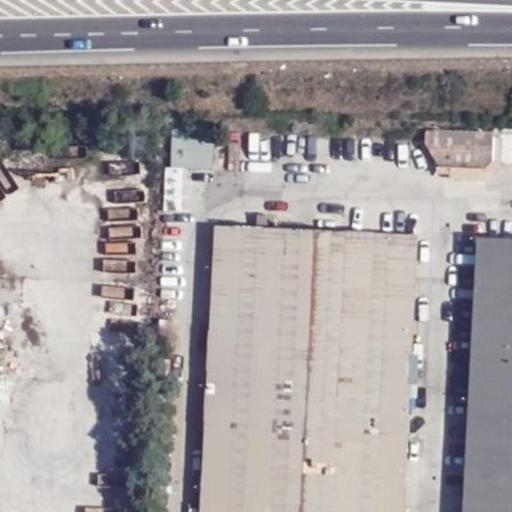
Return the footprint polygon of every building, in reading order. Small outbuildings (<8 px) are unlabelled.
[(170,129),(169,167),(214,167),(214,129),(170,129)] [(485,137),(426,132),(425,144),(439,169),(475,172),(485,161),(485,137)] [(511,159),(511,134),(502,134),(500,158),(511,159)] [(259,218),(259,231),(291,234),(291,221),(259,218)] [(315,218),(313,235),(351,237),(352,219),(315,218)] [(291,234),(259,231),(217,229),(199,511),(399,511),(417,241),(351,237),(313,235),(291,234)] [(511,511),(511,245),(480,244),(478,268),(469,398),(461,511),(511,511)]
